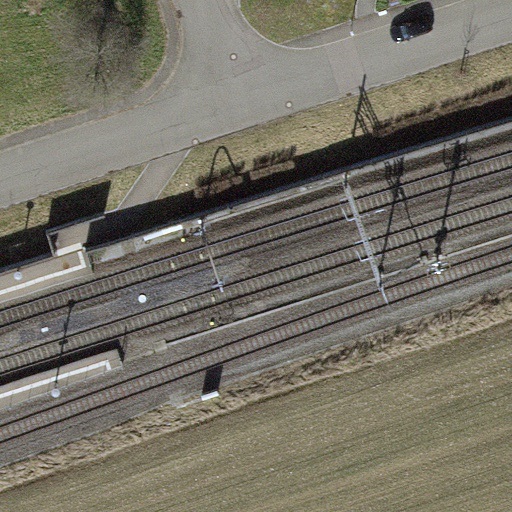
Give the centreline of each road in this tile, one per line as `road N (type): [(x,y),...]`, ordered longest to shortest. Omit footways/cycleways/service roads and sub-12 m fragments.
road 1 (residential): [(243,89),(511,1)]
road 2 (residential): [(0,172),(243,89)]
